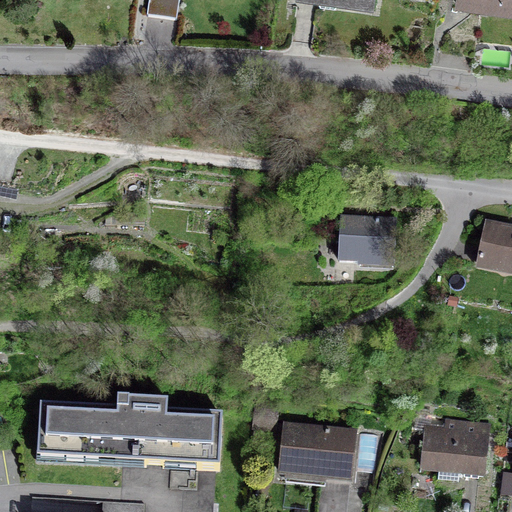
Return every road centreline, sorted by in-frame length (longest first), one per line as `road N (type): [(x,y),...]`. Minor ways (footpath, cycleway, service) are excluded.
road 1 (residential): [(511,192),(0,134)]
road 2 (residential): [(0,56),(387,72),(511,91)]
